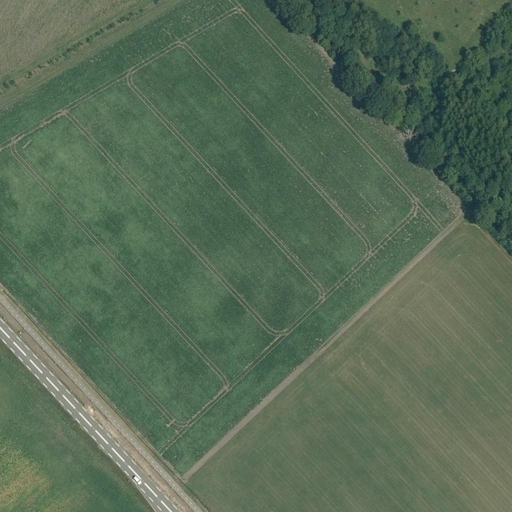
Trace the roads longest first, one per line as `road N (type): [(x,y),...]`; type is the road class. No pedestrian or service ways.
road 1 (secondary): [(168,511),(0,328)]
road 2 (track): [(0,102),(175,0)]
